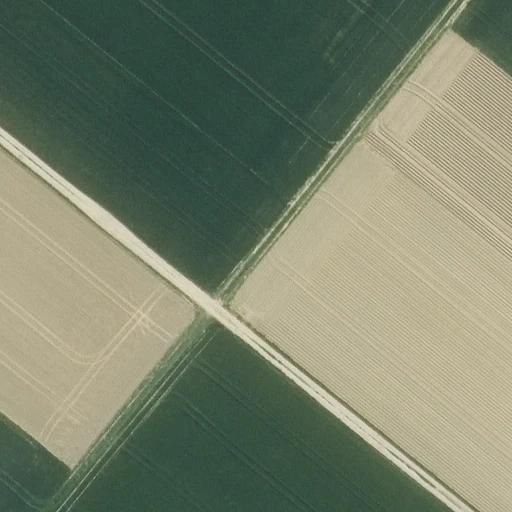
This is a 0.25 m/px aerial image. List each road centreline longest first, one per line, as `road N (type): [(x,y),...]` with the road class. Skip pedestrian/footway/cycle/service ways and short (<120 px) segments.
road 1 (track): [(0,138),(460,511)]
road 2 (track): [(462,0),(210,309)]
